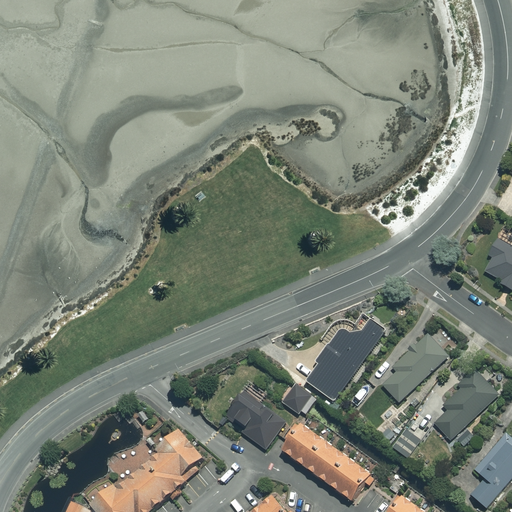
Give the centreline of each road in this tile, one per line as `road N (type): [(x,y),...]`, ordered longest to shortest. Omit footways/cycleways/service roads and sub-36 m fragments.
road 1 (residential): [(0,483),(30,440),(80,400),(401,259)]
road 2 (residential): [(401,259),(461,203),(491,150),(507,61),(497,0)]
road 3 (residential): [(511,339),(401,259)]
